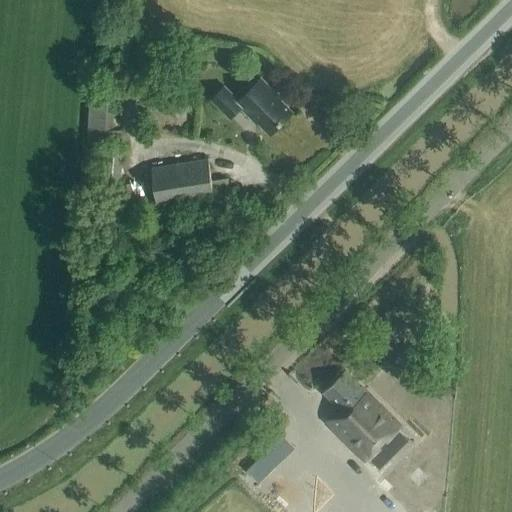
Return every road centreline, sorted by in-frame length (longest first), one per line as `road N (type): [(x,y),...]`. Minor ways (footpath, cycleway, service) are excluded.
road 1 (secondary): [(0,479),(104,408),(511,7)]
road 2 (unclassified): [(121,511),(511,125)]
